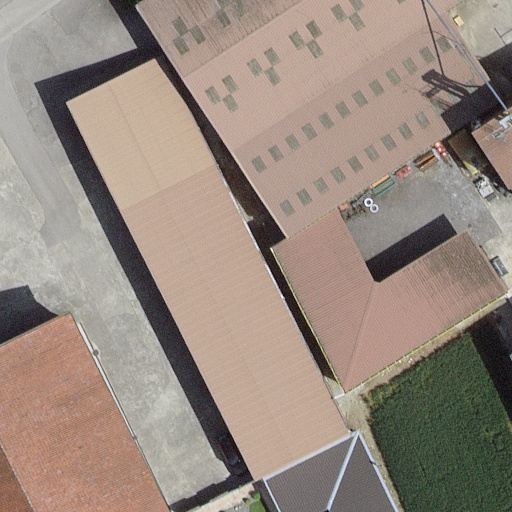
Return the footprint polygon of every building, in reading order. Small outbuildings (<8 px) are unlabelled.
[(511,81),(511,0),(159,0),(157,1),(300,219),(511,81)] [(357,426),(163,54),(82,96),(292,497),(334,476),(318,446),(357,426)] [(511,93),(481,110),(511,167),(511,93)] [(386,280),(344,209),(282,246),(358,373),(511,282),(477,226),(386,280)] [(185,511),(84,313),(0,355),(0,511),(185,511)]
